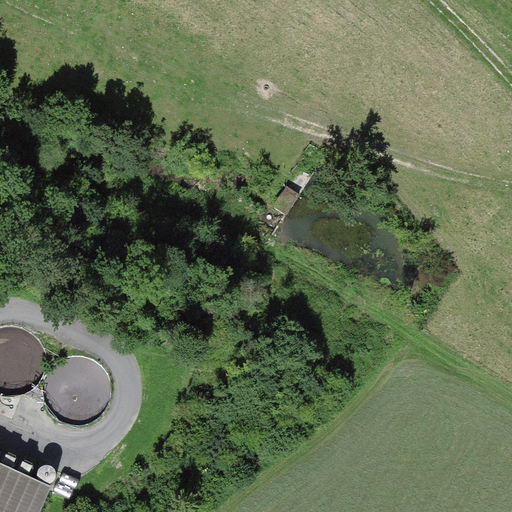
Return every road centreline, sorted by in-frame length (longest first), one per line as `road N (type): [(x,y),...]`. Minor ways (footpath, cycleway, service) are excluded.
road 1 (track): [(34,0),(408,161),(511,182)]
road 2 (track): [(511,401),(307,270)]
road 3 (track): [(511,85),(427,0)]
